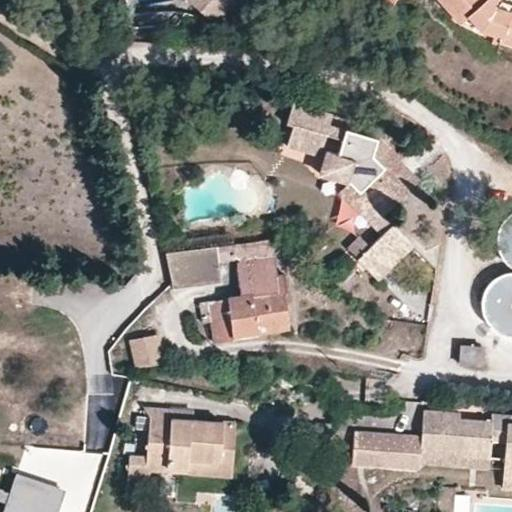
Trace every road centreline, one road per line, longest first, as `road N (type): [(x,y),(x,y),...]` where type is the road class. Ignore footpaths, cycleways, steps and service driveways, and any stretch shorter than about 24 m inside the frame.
road 1 (track): [(73,508),(97,393),(96,341),(148,280),(151,257),(129,137),(104,84),(110,63),(277,63),(359,82),(430,121),(459,163),(453,281),(460,313),(511,358)]
road 2 (track): [(453,281),(438,363),(511,377)]
